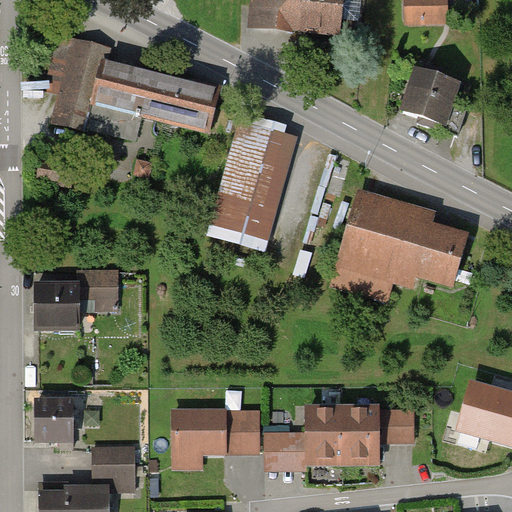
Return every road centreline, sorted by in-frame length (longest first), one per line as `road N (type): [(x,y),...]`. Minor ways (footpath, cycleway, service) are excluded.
road 1 (residential): [(13,0),(12,511)]
road 2 (secondary): [(511,210),(106,0)]
road 3 (residential): [(511,487),(283,511)]
